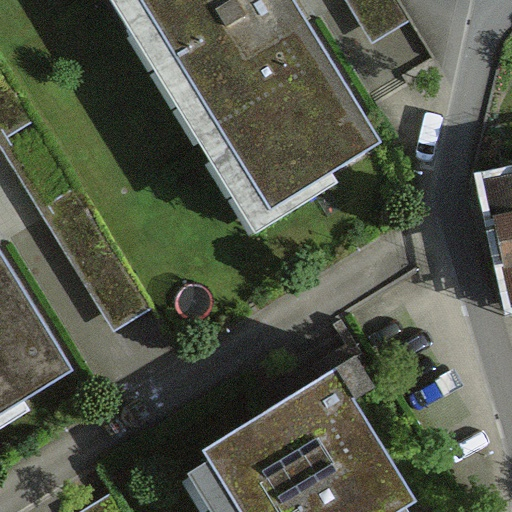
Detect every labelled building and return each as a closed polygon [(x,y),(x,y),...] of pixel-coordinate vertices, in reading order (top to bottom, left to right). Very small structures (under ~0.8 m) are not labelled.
[(338,192),(332,183),(386,150),(294,0),(102,0),(251,244),(338,192)] [(351,0),(379,45),(414,24),(399,0),(351,0)] [(42,115),(0,46),(0,129),(4,137),(42,115)] [(511,169),(498,173),(511,230),(511,169)] [(154,307),(79,188),(46,208),(121,328),(154,307)] [(0,436),(37,414),(25,394),(75,364),(0,240),(0,436)] [(435,511),(437,511),(424,491),(434,485),(353,356),(225,437),(229,444),(200,462),(231,511),(435,511)] [(130,511),(117,492),(85,511),(130,511)]
